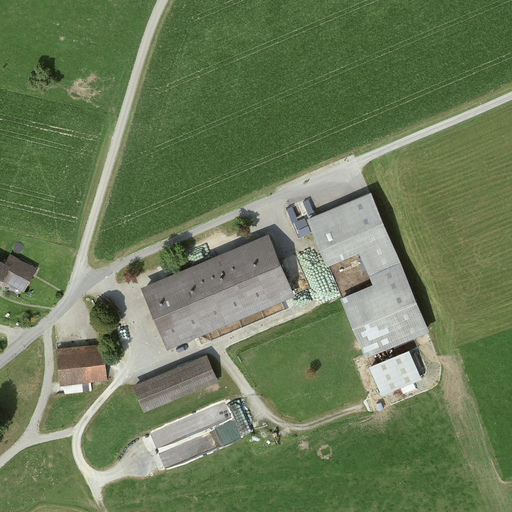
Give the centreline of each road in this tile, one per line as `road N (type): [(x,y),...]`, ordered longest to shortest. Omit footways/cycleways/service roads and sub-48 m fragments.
road 1 (unclassified): [(0,361),(120,263),(357,165)]
road 2 (unknown): [(120,263),(138,340),(77,439),(84,461),(106,476),(208,416)]
road 3 (track): [(85,288),(78,281),(88,234),(165,0)]
road 4 (track): [(357,165),(511,96)]
road 5 (track): [(0,464),(38,418),(48,322)]
